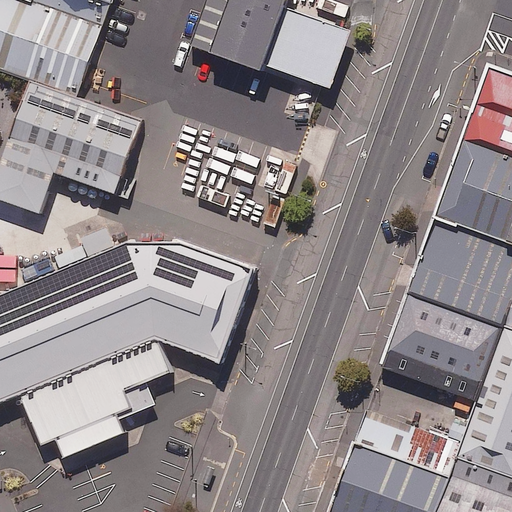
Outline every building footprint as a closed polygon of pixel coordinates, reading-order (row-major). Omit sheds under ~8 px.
[(37,0),(0,0),(0,61),(78,90),(102,23),(37,0)] [(288,0),(228,0),(208,56),(261,75),(265,63),(286,6),(288,0)] [(356,31),(286,6),(265,63),(335,89),(356,31)] [(473,402),(511,292),(511,75),(489,67),(465,135),(381,368),(473,402)] [(150,119),(38,79),(10,155),(122,196),(150,119)] [(229,133),(190,119),(176,157),(215,171),(229,133)] [(268,147),(229,133),(215,171),(203,204),(242,218),(268,147)] [(304,158),(275,147),(261,185),(290,196),(304,158)] [(102,257),(0,298),(0,407),(27,396),(160,344),(228,367),(265,274),(185,246),(137,247),(102,257)] [(511,318),(505,316),(478,395),(464,437),(458,453),(511,471),(511,318)] [(171,370),(160,344),(27,396),(53,462),(128,432),(120,412),(135,406),(127,387),(171,370)] [(511,511),(511,486),(357,433),(328,511),(511,511)]
